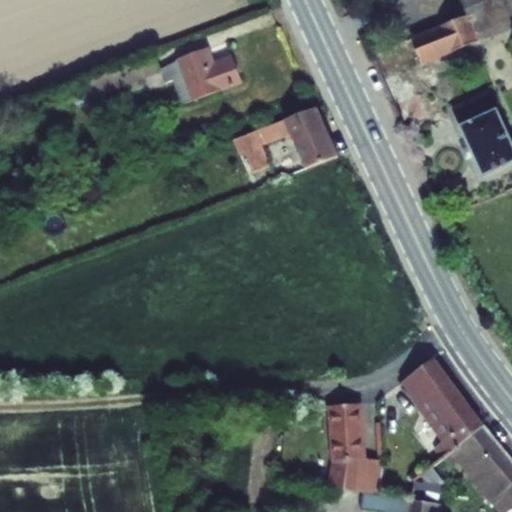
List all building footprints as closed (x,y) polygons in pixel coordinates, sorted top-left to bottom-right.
[(511,0),(453,0),(459,13),(470,40),(511,24),(511,0)] [(459,13),(400,36),(410,64),(470,40),(459,13)] [(207,55),(156,74),(160,85),(171,81),(180,106),(239,85),(230,60),(211,66),(207,55)] [(151,60),(107,75),(112,91),(156,76),(151,60)] [(398,69),(375,78),(399,126),(417,119),(419,126),(433,120),(426,102),(412,106),(398,69)] [(482,98),(451,111),(456,122),(450,124),(471,175),(508,160),(507,159),(511,156),(511,134),(499,139),(482,98)] [(314,111),(234,142),(240,156),(289,137),(303,174),(333,162),(314,111)] [(443,449),(451,458),(456,453),(488,425),(433,357),(403,378),(453,440),(443,449)] [(359,402),(332,404),(336,458),(334,485),(335,485),(380,488),(384,456),(383,454),(363,456),(359,402)] [(511,511),(511,453),(488,425),(456,453),(503,511),(511,511)] [(443,511),(448,484),(437,469),(418,483),(416,492),(413,511),(443,511)] [(413,511),(416,492),(383,489),(380,511),(413,511)]
